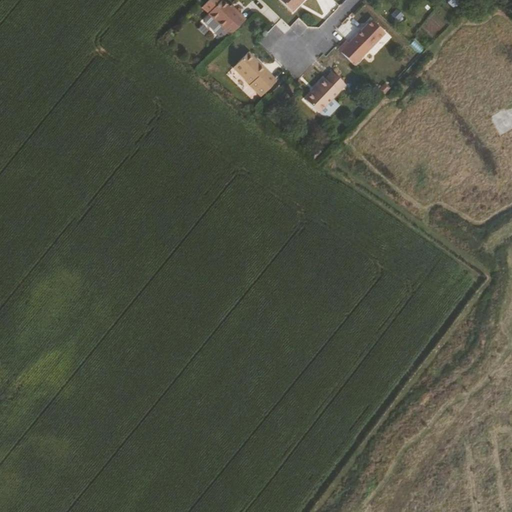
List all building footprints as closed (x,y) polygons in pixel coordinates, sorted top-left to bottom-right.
[(293,21),(312,0),(283,0),(277,7),(293,21)] [(229,45),(245,28),(239,22),(237,24),(230,16),(222,8),(207,23),(208,24),(222,38),(229,45)] [(239,22),(231,15),(230,16),(237,24),(239,22)] [(222,38),(208,24),(205,27),(204,32),(213,40),(216,43),(222,38)] [(362,64),(384,41),(370,28),(348,51),(362,64)] [(362,64),(348,51),(345,55),(342,58),(347,63),(345,66),(353,74),(362,64)] [(342,58),(345,55),(342,52),(337,57),(345,66),(347,63),(342,58)] [(277,89),(265,78),(267,77),(249,60),(233,77),(250,93),(249,95),(261,106),(277,89)] [(320,121),(346,93),(333,80),(326,86),(324,85),(314,96),(316,97),(305,108),(320,121)]
